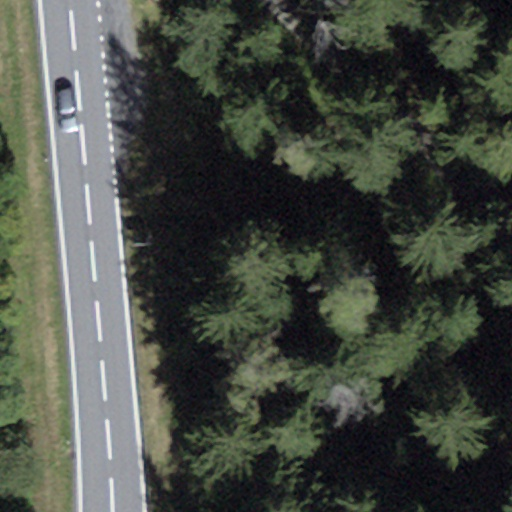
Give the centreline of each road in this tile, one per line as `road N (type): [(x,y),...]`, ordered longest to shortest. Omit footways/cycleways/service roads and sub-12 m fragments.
road 1 (primary): [(116,511),(118,424),(73,0)]
road 2 (track): [(511,218),(359,97),(270,0)]
